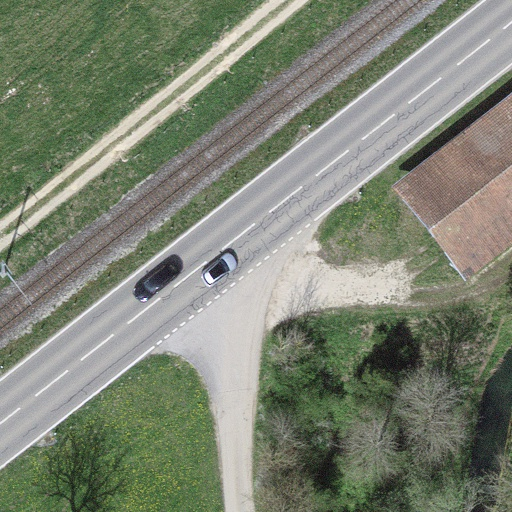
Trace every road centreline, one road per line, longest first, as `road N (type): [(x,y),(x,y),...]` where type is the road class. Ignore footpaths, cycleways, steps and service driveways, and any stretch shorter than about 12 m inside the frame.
road 1 (primary): [(511,29),(0,435)]
road 2 (track): [(308,0),(0,246)]
road 3 (track): [(219,263),(246,511)]
